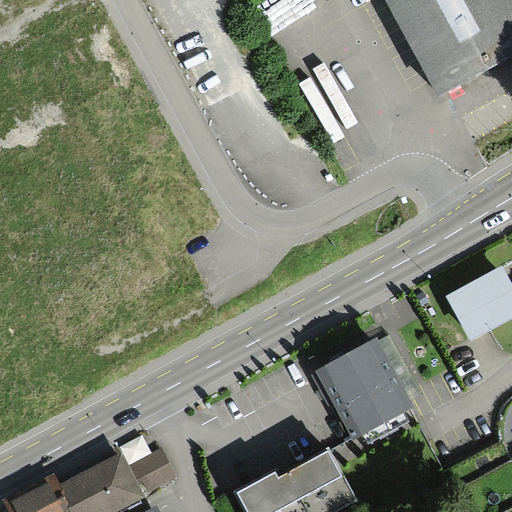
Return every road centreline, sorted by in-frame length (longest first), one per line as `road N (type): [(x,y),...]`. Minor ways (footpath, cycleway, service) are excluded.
road 1 (primary): [(0,477),(468,227)]
road 2 (residential): [(131,0),(231,204),(271,229),(301,228),(410,172),(429,174),(468,227)]
